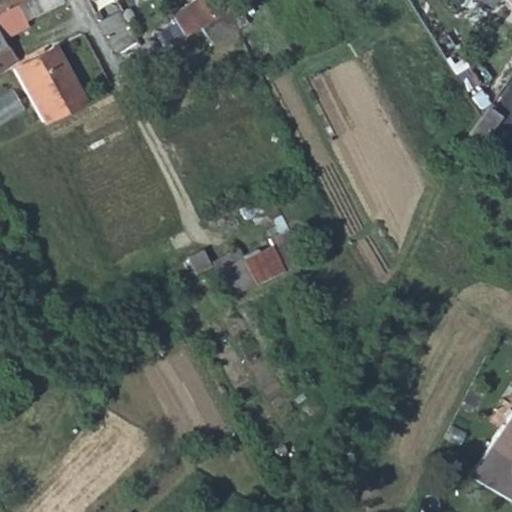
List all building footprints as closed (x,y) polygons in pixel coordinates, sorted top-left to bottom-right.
[(59,0),(20,0),(0,11),(0,36),(1,39),(25,25),(23,20),(59,0)] [(0,0),(0,11),(20,0),(0,0)] [(225,7),(220,0),(210,0),(192,13),(200,24),(225,7)] [(235,0),(225,7),(200,24),(197,26),(211,44),(260,13),(252,0),(235,0)] [(3,43),(0,45),(0,70),(16,58),(3,43)] [(42,121),(82,99),(51,44),(12,67),(42,121)] [(487,107),(463,141),(477,149),(500,115),(487,107)] [(288,228),(272,198),(261,203),(270,221),(272,220),(277,233),(269,238),(272,244),(284,268),(304,260),(287,229),(288,228)] [(255,283),(284,268),(272,244),(242,259),(255,283)] [(195,249),(180,264),(192,276),(207,261),(195,249)] [(227,300),(244,290),(255,283),(242,259),(237,250),(206,266),(227,300)] [(511,406),(466,476),(511,501),(511,498),(511,406)]
